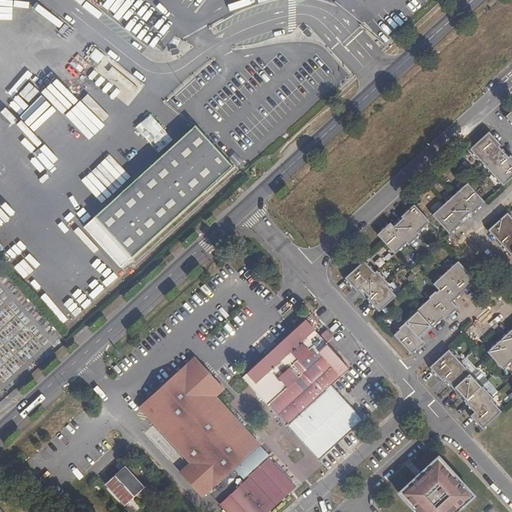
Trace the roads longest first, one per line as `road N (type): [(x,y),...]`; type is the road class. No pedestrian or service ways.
road 1 (tertiary): [(0,430),(246,207)]
road 2 (tertiary): [(246,207),(473,0)]
road 3 (residential): [(308,276),(482,111)]
road 4 (residential): [(297,511),(420,401)]
road 5 (residential): [(399,378),(470,311),(497,316),(511,304)]
road 6 (residential): [(399,378),(308,276)]
